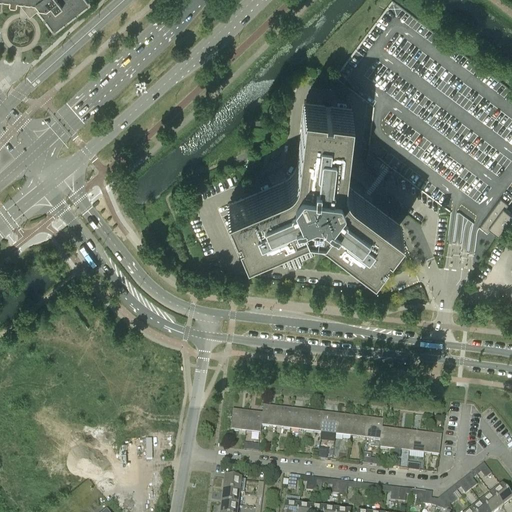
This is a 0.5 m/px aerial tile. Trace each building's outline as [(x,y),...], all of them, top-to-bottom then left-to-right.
[(40,0),(51,12),(52,15),(54,15),(56,13),(72,0),(40,0)] [(387,163),(392,167),(435,199),(450,211),(451,206),(455,209),(462,214),(470,220),(471,219),(472,220),(477,224),(487,231),(490,228),(497,234),(511,214),(511,213),(504,208),(511,198),(511,93),(392,3),(337,78),(374,106),(370,145),(369,145),(367,159),(377,168),(383,160),(387,163)] [(276,248),(283,266),(284,266),(300,268),(301,259),(315,254),(313,249),(319,247),(317,241),(327,228),(373,262),(385,246),(383,244),(387,239),(389,240),(401,224),(352,187),(350,184),(347,181),(345,178),(344,175),(344,172),(344,170),(344,168),(344,165),(351,107),(331,104),(330,107),(324,106),(324,103),(304,101),(297,161),(296,165),(295,168),(294,169),(292,172),(290,175),(288,176),(286,178),(283,179),(239,198),(227,203),(235,222),(238,221),(240,227),(238,228),(246,247),(262,240),(267,252),(276,248)] [(260,427),(261,427),(275,429),(278,408),(263,406),(262,414),(260,427)] [(290,431),(293,410),(278,408),(275,429),(290,431)] [(305,432),(308,412),(293,410),(290,431),(305,432)] [(245,432),(247,413),(232,411),(229,431),(245,432)] [(323,414),(308,412),(305,432),(320,434),(323,414)] [(262,414),(247,413),(245,432),(260,434),(261,427),(260,427),(262,414)] [(320,434),(319,443),(334,444),(335,436),(337,415),(323,414),(320,434)] [(350,438),(352,417),(337,415),(335,436),(350,438)] [(365,440),(367,419),(352,417),(350,438),(365,440)] [(367,419),(365,440),(379,442),(380,442),(381,429),(383,421),(367,419)] [(396,431),(381,429),(380,442),(379,442),(379,449),(394,451),(396,431)] [(394,451),(393,458),(400,459),(400,452),(409,453),(411,433),(396,431),(394,451)] [(424,455),(426,435),(411,433),(409,453),(424,455)] [(424,455),(439,456),(441,436),(426,435),(424,455)] [(318,451),(317,459),(325,460),(327,452),(318,451)] [(485,479),(491,475),(483,464),(477,469),(485,479)] [(469,475),(463,480),(471,490),(477,486),(469,475)] [(289,476),(288,489),(295,490),(297,477),(289,476)] [(224,478),(223,492),(240,494),(244,494),(245,482),(241,481),(242,480),(224,478)] [(306,491),(313,492),(315,479),(307,478),(306,491)] [(322,480),(315,479),(313,492),(321,493),(322,480)] [(463,480),(457,485),(465,495),(471,490),(463,480)] [(331,494),(339,495),(340,482),(333,481),(331,494)] [(348,483),(340,482),(339,495),(346,496),(348,483)] [(364,498),(372,499),(374,486),(366,486),(364,498)] [(381,487),(374,486),(372,499),(379,500),(381,487)] [(491,495),(501,509),(511,500),(501,487),(491,495)] [(444,495),(443,496),(451,506),(457,501),(453,496),(457,493),(453,488),(449,491),(444,495)] [(390,501),(397,502),(399,490),(391,489),(390,501)] [(407,490),(399,490),(397,502),(405,503),(407,490)] [(240,494),(223,492),(221,504),(238,506),(240,494)] [(415,504),(423,505),(424,493),(417,492),(415,504)] [(432,494),(424,493),(423,505),(430,506),(431,500),(432,494)] [(481,503),(487,511),(496,511),(501,509),(491,495),(481,503)] [(445,511),(451,506),(443,496),(437,501),(445,511)] [(285,505),(284,511),(297,511),(299,506),(300,498),(286,497),(285,505)] [(73,498),(56,511),(73,511),(80,506),(73,498)] [(470,511),(471,511),(487,511),(481,503),(470,511)]
